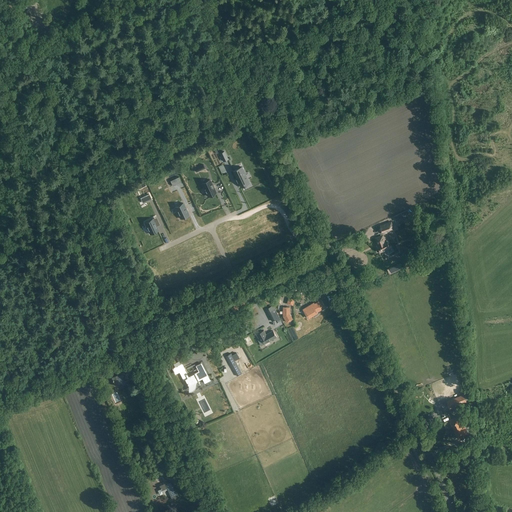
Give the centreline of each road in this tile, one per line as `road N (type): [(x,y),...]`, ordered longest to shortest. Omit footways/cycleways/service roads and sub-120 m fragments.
road 1 (secondary): [(453,511),(207,0)]
road 2 (track): [(224,69),(75,151)]
road 3 (unclassified): [(203,511),(135,356)]
road 4 (unclassified): [(0,66),(126,0)]
